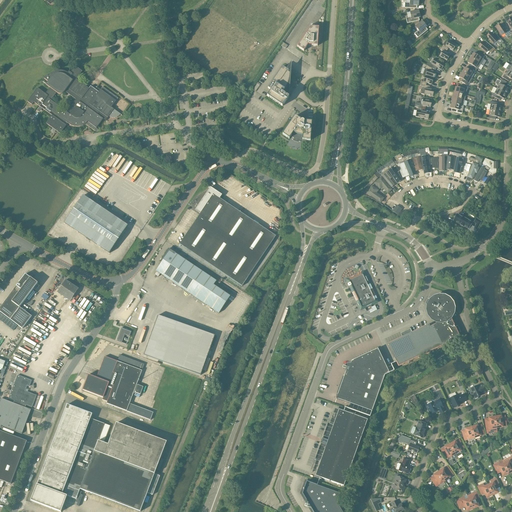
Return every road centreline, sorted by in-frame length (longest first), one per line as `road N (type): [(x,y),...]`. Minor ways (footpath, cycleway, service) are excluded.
road 1 (unclassified): [(429,268),(414,306),(328,350),(281,481),(291,511)]
road 2 (secondary): [(301,220),(300,257),(216,490)]
road 3 (secondary): [(216,490),(319,230)]
road 4 (unclassified): [(114,282),(113,306),(64,378),(14,511)]
road 5 (tertiary): [(315,168),(334,0)]
road 6 (unclassified): [(176,124),(63,141),(23,114)]
road 7 (residential): [(418,511),(411,496),(435,430),(496,397)]
road 8 (unclassified): [(114,282),(138,269),(211,163)]
road 9 (residential): [(467,44),(447,78),(439,117),(509,134)]
road 10 (secondary): [(339,147),(353,0)]
road 11 (residential): [(394,198),(428,180),(467,187),(456,209),(414,219)]
road 12 (unclassified): [(496,397),(454,263)]
